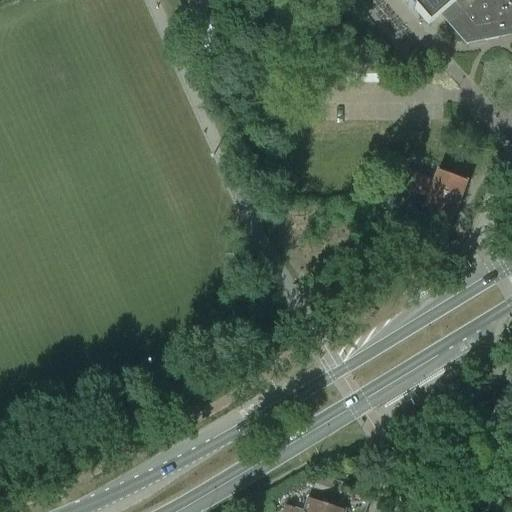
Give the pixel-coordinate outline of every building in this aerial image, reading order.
[(511,0),(404,0),(427,26),(439,15),(465,45),(511,35),(511,0)] [(296,132),(300,108),(285,106),(281,130),(296,132)] [(404,179),(459,199),(462,192),(460,191),(464,180),(436,169),(432,180),(407,170),(404,179)] [(459,199),(404,179),(401,187),(425,197),(421,207),(450,218),(454,207),(456,208),(459,199)] [(369,183),(361,201),(388,214),(397,195),(369,183)] [(317,475),(313,487),(329,493),(333,480),(317,475)] [(301,511),(294,510),(293,511),(342,511),(343,510),(308,498),(302,511),(301,511)]
